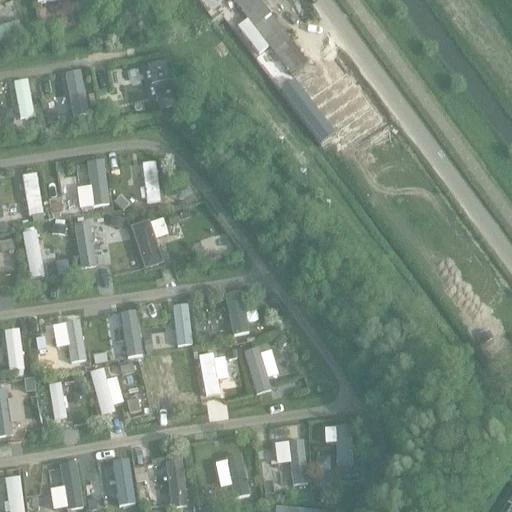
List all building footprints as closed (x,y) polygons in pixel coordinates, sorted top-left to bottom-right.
[(257,0),(231,0),(232,0),(251,26),(265,44),(291,77),(307,65),(301,56),(289,41),(286,37),(257,0)] [(92,16),(82,17),(83,28),(94,27),(92,16)] [(0,40),(23,34),(20,21),(0,26),(0,40)] [(149,64),(158,109),(177,105),(168,60),(149,64)] [(73,117),(90,115),(84,71),(67,73),(73,117)] [(296,80),(282,93),(322,142),(336,133),(296,80)] [(18,118),(32,117),(28,83),(14,84),(18,118)] [(109,102),(101,104),(104,116),(112,115),(109,102)] [(54,113),(46,115),(48,127),(59,125),(58,116),(54,113)] [(43,122),(31,124),(33,131),(45,129),(43,122)] [(78,188),(80,208),(110,206),(107,161),(88,162),(90,187),(78,188)] [(143,163),(145,202),(161,201),(158,162),(143,163)] [(41,174),(25,175),(28,216),(43,215),(41,174)] [(63,176),(64,200),(78,200),(78,176),(63,176)] [(121,199),(115,205),(123,213),(129,207),(121,199)] [(178,216),(169,219),(171,227),(180,224),(178,216)] [(112,219),(110,225),(122,229),(124,222),(112,219)] [(159,238),(168,236),(165,219),(134,224),(142,269),(164,265),(159,238)] [(112,262),(108,243),(97,245),(93,223),(74,226),(82,268),(112,262)] [(53,227),(52,236),(65,238),(66,229),(53,227)] [(40,232),(25,233),(29,278),(44,277),(40,232)] [(12,244),(0,245),(0,250),(1,254),(14,252),(12,244)] [(245,291),(228,293),(232,335),(248,334),(245,291)] [(191,305),(173,306),(174,338),(192,338),(191,305)] [(121,313),(128,358),(145,355),(137,310),(121,313)] [(56,348),(70,347),(71,363),(86,362),(84,322),(54,324),(56,348)] [(5,331),(11,373),(26,371),(20,329),(5,331)] [(205,335),(204,343),(213,344),(214,337),(205,335)] [(285,338),(276,341),(278,348),(287,345),(285,338)] [(43,339),(36,340),(38,353),(45,352),(43,339)] [(151,342),(144,344),(145,353),(152,352),(151,342)] [(243,353),(257,395),(274,389),(260,347),(243,353)] [(214,353),(199,356),(207,397),(222,394),(214,353)] [(236,353),(227,354),(228,362),(237,361),(236,353)] [(105,356),(93,359),(94,367),(107,365),(105,356)] [(158,365),(146,368),(156,400),(178,394),(170,369),(160,372),(158,365)] [(104,369),(90,373),(103,416),(117,412),(104,369)] [(35,381),(26,382),(27,395),(37,394),(35,381)] [(0,383),(0,434),(9,434),(6,383),(0,383)] [(62,383),(49,385),(55,421),(68,419),(62,383)] [(137,402),(127,404),(130,417),(140,414),(137,402)] [(337,444),(337,467),(351,467),(350,427),(326,427),(326,444),(337,444)] [(292,486),(307,485),(306,441),(277,442),(277,464),(292,464),(292,486)] [(237,499),(250,497),(243,457),(216,461),(221,489),(235,487),(237,499)] [(172,510),(190,507),(183,460),(165,463),(172,510)] [(55,511),(57,511),(85,507),(77,462),(61,465),(65,488),(51,490),(55,511)] [(60,468),(50,469),(52,488),(63,487),(60,468)] [(25,511),(23,477),(7,478),(9,511),(25,511)] [(272,484),(263,485),(265,498),(274,497),(272,484)] [(317,492),(316,501),(327,502),(327,493),(317,492)] [(95,501),(87,503),(88,511),(95,511),(97,511),(95,501)]
